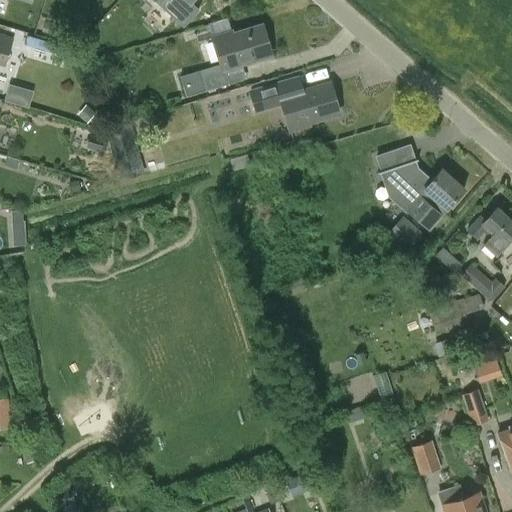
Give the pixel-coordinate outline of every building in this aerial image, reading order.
[(153,0),(163,10),(172,0),(185,0),(189,3),(192,0),(153,0)] [(241,65),(272,56),(262,25),(233,34),(232,31),(212,38),(220,65),(200,72),(206,91),(230,84),(226,74),(242,69),(241,65)] [(0,65),(5,67),(13,40),(0,36),(0,65)] [(309,123),(339,114),(330,83),(292,94),(288,81),(251,92),(256,112),(282,105),(290,131),(309,126),(309,123)] [(105,130),(112,156),(137,149),(130,123),(105,130)] [(441,169),(432,180),(418,168),(415,160),(380,172),(388,197),(405,211),(407,210),(429,229),(442,215),(464,189),(441,169)] [(497,255),(511,237),(511,222),(496,208),(483,222),(479,217),(467,230),(478,239),(487,229),(493,235),(485,244),(497,255)] [(434,292),(444,281),(425,264),(415,276),(434,292)] [(491,302),(505,287),(495,279),(491,283),(470,264),(460,276),(491,302)] [(468,314),(484,309),(479,294),(428,310),(435,333),(443,331),(444,333),(471,324),(468,314)] [(476,366),(482,382),(506,373),(500,357),(476,366)] [(472,427),(488,422),(478,390),(461,395),(472,427)] [(0,398),(0,429),(14,426),(8,396),(0,398)] [(377,416),(373,403),(350,410),(354,422),(377,416)] [(511,470),(511,426),(510,427),(511,429),(498,434),(511,471),(511,470)] [(420,476),(440,469),(431,440),(411,447),(420,476)] [(307,472),(296,476),(285,480),(291,496),(302,492),(313,487),(307,472)] [(482,511),(485,511),(479,494),(464,499),(459,485),(437,493),(441,507),(443,506),(445,511),(482,511)]
